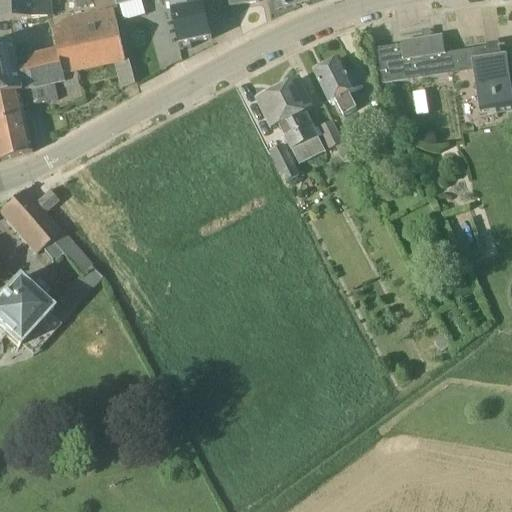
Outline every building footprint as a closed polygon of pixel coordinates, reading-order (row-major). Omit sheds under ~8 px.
[(0,0),(0,22),(17,21),(50,18),(54,17),(53,0),(0,0)] [(118,9),(115,0),(95,0),(99,13),(66,20),(53,32),(57,53),(27,59),(30,72),(20,74),(13,44),(0,46),(0,97),(65,84),(64,77),(77,74),(116,65),(125,63),(114,10),(118,9)] [(75,0),(78,10),(94,5),(92,0),(75,0)] [(204,0),(115,0),(118,9),(120,8),(124,23),(146,16),(142,1),(146,0),(169,0),(172,13),(170,13),(180,52),(192,49),(191,45),(212,40),(204,7),(205,6),(204,0)] [(259,0),(229,0),(231,8),(260,3),(259,0)] [(273,0),(276,13),(319,0),(273,0)] [(383,87),(454,76),(454,72),(453,72),(451,55),(446,56),(443,37),(401,43),(401,47),(377,51),(383,87)] [(511,89),(507,56),(501,57),(489,59),(487,49),(451,55),(453,72),(454,72),(454,76),(474,72),(479,104),(481,113),(511,108),(511,89)] [(363,88),(355,73),(347,77),(340,61),(315,73),(331,105),(337,102),(344,117),(358,110),(350,95),(363,88)] [(64,77),(65,84),(66,84),(69,102),(84,98),(81,84),(79,84),(77,74),(64,77)] [(278,91),(306,145),(314,160),(326,154),(306,114),(315,110),(300,81),(278,91)] [(23,108),(30,106),(30,107),(58,101),(55,86),(0,97),(0,124),(25,117),(23,108)] [(306,145),(278,91),(257,102),(272,132),(280,127),(300,167),(314,160),(306,145)] [(25,117),(0,124),(0,163),(33,154),(25,117)] [(333,123),(319,130),(330,152),(336,148),(344,164),(353,160),(345,144),(344,145),(333,123)] [(284,146),(269,154),(285,184),(300,176),(284,146)] [(24,191),(0,209),(0,213),(34,259),(43,252),(53,264),(62,257),(82,279),(59,303),(70,314),(102,280),(44,214),(37,206),(24,191)] [(50,194),(37,206),(44,214),(58,203),(50,194)] [(52,313),(17,281),(0,299),(0,332),(17,348),(52,313)] [(441,353),(450,347),(445,338),(435,344),(441,353)]
